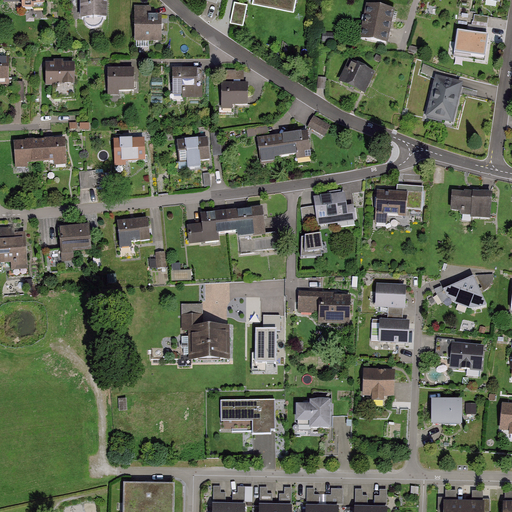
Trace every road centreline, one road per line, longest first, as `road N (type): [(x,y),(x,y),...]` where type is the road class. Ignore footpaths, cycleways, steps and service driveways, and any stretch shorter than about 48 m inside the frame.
road 1 (residential): [(413,145),(389,168),(292,186),(0,217)]
road 2 (residential): [(171,0),(260,68),(361,126),(413,145)]
road 3 (residential): [(411,478),(194,474)]
road 4 (residential): [(411,478),(417,299)]
road 5 (residential): [(494,170),(511,48)]
